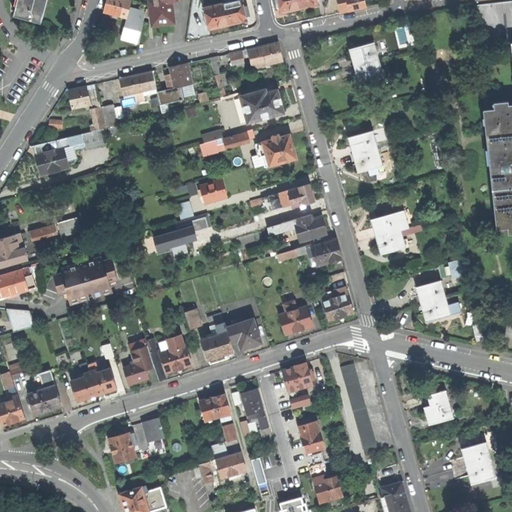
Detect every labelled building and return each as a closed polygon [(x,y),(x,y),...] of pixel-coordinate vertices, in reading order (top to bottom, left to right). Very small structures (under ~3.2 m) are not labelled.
[(46,9),(48,0),(19,0),(15,15),(43,23),(46,9)] [(104,12),(127,18),(130,7),(131,0),(107,0),(106,5),(104,12)] [(151,15),(152,25),(163,24),(175,22),(172,1),(177,0),(148,0),(150,8),(151,15)] [(246,21),(240,0),(239,0),(228,3),(222,4),(227,25),(238,23),(246,21)] [(276,0),(280,14),(287,12),(298,10),(295,0),(276,0)] [(315,0),(295,0),(298,10),(311,7),(317,6),(315,0)] [(336,0),(339,13),(350,10),(364,8),(361,0),(336,0)] [(479,46),(511,42),(511,106),(508,107),(508,100),(497,102),(497,108),(485,109),(498,229),(511,227),(511,234),(511,233),(511,0),(475,5),(479,46)] [(216,28),(227,25),(222,4),(204,9),(208,30),(216,28)] [(121,39),(138,44),(144,16),(146,11),(130,7),(121,39)] [(353,57),(355,66),(379,59),(375,42),(375,41),(350,49),(351,49),(353,57)] [(252,68),(282,60),(281,54),(279,42),(248,49),(252,68)] [(231,61),(244,58),(242,51),(229,53),(231,61)] [(385,76),(384,76),(379,59),(355,66),(358,75),(360,82),(359,83),(360,84),(368,81),(370,88),(385,84),(383,77),(385,77),(385,76)] [(181,86),(190,84),(193,84),(188,63),(174,66),(170,67),(172,75),(166,76),(169,89),(181,86)] [(143,91),(157,88),(153,71),(135,75),(120,79),(124,96),(135,93),(137,101),(144,99),(143,94),(143,91)] [(219,74),(215,75),(221,97),(225,96),(219,74)] [(181,86),(183,98),(192,96),(190,84),(181,86)] [(72,103),(73,108),(91,104),(87,86),(68,90),(72,103)] [(183,98),(181,86),(169,89),(157,91),(161,105),(184,100),(183,98)] [(242,97),(236,99),(243,124),(283,112),(280,102),(277,91),(266,94),(265,90),(242,97)] [(113,104),(102,106),(107,128),(118,126),(113,104)] [(102,106),(93,109),(98,131),(104,129),(107,128),(102,106)] [(50,128),(62,129),(63,121),(50,120),(50,128)] [(122,125),(118,126),(107,128),(104,129),(105,135),(123,131),(122,125)] [(82,135),(84,143),(86,149),(108,144),(105,135),(104,129),(98,131),(82,135)] [(222,138),(223,138),(221,130),(215,132),(217,140),(222,138)] [(247,132),(249,140),(254,138),(252,130),(246,131),(247,132)] [(350,143),(354,155),(378,148),(373,131),(373,130),(348,137),(348,138),(349,138),(350,143)] [(205,143),(217,140),(215,132),(203,135),(205,143)] [(243,141),(249,140),(247,132),(224,139),(223,138),(222,138),(225,148),(244,143),(243,141)] [(271,140),(263,142),(270,165),(296,158),(293,146),(290,134),(280,137),(279,133),(272,135),(273,136),(270,137),(271,140)] [(64,148),(84,143),(82,135),(36,146),(38,154),(64,148)] [(225,148),(222,138),(217,140),(205,143),(201,144),(204,154),(225,148)] [(265,167),(270,165),(263,142),(256,144),(259,156),(262,156),(265,167)] [(68,167),(64,148),(38,154),(37,154),(39,163),(42,174),(68,167)] [(383,165),(378,148),(354,155),(356,165),(358,171),(358,172),(383,165)] [(200,197),(203,196),(206,204),(221,199),(228,197),(222,179),(200,186),(201,189),(198,190),(200,197)] [(194,183),(187,185),(188,189),(190,196),(198,194),(194,183)] [(312,193),(310,183),(287,189),(291,202),(292,207),(314,201),(312,193)] [(287,189),(280,192),(283,205),(291,202),(287,189)] [(283,205),(280,192),(271,194),(274,207),(283,205)] [(181,218),(194,215),(190,201),(179,204),(181,210),(179,211),(181,218)] [(374,226),(377,236),(401,229),(410,227),(405,210),(371,219),(372,220),(374,226)] [(193,226),(195,231),(212,226),(208,213),(176,222),(178,230),(193,226)] [(311,214),(297,218),(298,223),(296,224),(297,226),(301,241),(327,234),(324,225),(321,216),(313,219),(311,214)] [(79,218),(59,223),(63,236),(82,231),(79,218)] [(298,223),(297,218),(282,222),(282,223),(268,227),(270,234),(297,226),(296,224),(298,223)] [(31,231),(33,239),(57,232),(55,225),(31,231)] [(193,231),(195,231),(193,226),(178,230),(154,237),(158,251),(172,247),(185,243),(195,240),(193,231)] [(406,246),(401,229),(377,236),(379,244),(382,253),(381,253),(381,254),(407,247),(406,246)] [(0,267),(28,259),(21,234),(0,240),(0,267)] [(312,246),(315,257),(317,264),(341,258),(339,251),(336,239),(312,246)] [(188,252),(185,243),(172,247),(174,256),(188,252)] [(289,243),(276,247),(278,253),(291,249),(289,243)] [(299,254),(306,252),(305,246),(297,249),(299,254)] [(297,249),(278,254),(279,260),(299,254),(297,249)] [(452,277),(468,273),(465,257),(448,261),(452,277)] [(112,286),(110,281),(108,273),(105,274),(101,261),(100,258),(81,264),(81,265),(76,267),(76,266),(63,269),(64,272),(54,275),(60,294),(67,292),(70,299),(87,294),(88,297),(95,294),(94,292),(112,286)] [(108,273),(110,281),(118,279),(112,258),(101,261),(105,274),(108,273)] [(23,268),(29,289),(36,287),(32,273),(34,273),(32,265),(23,268)] [(0,297),(29,289),(23,268),(0,274),(0,297)] [(319,271),(305,275),(308,283),(321,278),(319,271)] [(419,294),(421,304),(445,297),(441,281),(441,280),(416,287),(417,287),(419,294)] [(345,286),(334,290),(335,293),(336,297),(333,297),(323,301),(329,320),(339,317),(354,312),(348,293),(345,286)] [(426,322),(460,312),(457,301),(447,304),(445,297),(421,304),(423,312),(426,320),(425,321),(426,322)] [(284,303),(287,313),(298,309),(295,300),(284,303)] [(306,307),(298,309),(287,313),(280,315),(286,334),(299,330),(312,326),(306,307)] [(7,308),(15,332),(36,326),(31,310),(7,308)] [(190,329),(201,325),(196,309),(185,312),(190,329)] [(213,336),(227,332),(228,331),(222,313),(207,318),(213,336)] [(250,345),(261,342),(253,318),(233,325),(234,325),(227,327),(232,342),(239,340),(242,348),(250,345)] [(477,340),(484,339),(480,323),(473,325),(477,340)] [(233,351),(227,332),(213,336),(201,340),(207,359),(219,355),(233,351)] [(185,345),(181,335),(159,342),(162,353),(161,353),(167,372),(179,368),(192,364),(186,345),(185,345)] [(166,377),(154,339),(147,341),(155,367),(159,379),(166,377)] [(147,370),(155,367),(147,341),(147,340),(133,345),(134,349),(132,350),(136,364),(124,367),(129,385),(137,382),(150,378),(147,370)] [(107,359),(115,356),(111,344),(104,346),(107,359)] [(58,382),(64,380),(55,354),(45,357),(49,371),(54,369),(58,382)] [(108,391),(117,388),(111,367),(100,371),(97,362),(88,365),(90,371),(98,395),(108,391)] [(288,390),(312,384),(311,380),(314,379),(312,372),(309,373),(306,362),(299,363),(295,365),(296,366),(282,370),(288,390)] [(365,454),(379,450),(354,362),(341,365),(365,454)] [(14,378),(23,375),(19,363),(10,366),(14,378)] [(84,399),(98,395),(90,371),(84,373),(85,376),(72,380),(78,401),(84,399)] [(9,423),(25,418),(15,386),(11,372),(4,374),(9,388),(11,388),(13,394),(11,394),(13,400),(0,404),(0,417),(3,425),(9,423)] [(47,411),(63,406),(58,389),(61,388),(59,384),(28,394),(35,415),(47,411)] [(251,414),(264,410),(258,388),(246,391),(241,393),(248,415),(251,414)] [(429,426),(460,417),(458,411),(452,410),(446,390),(447,390),(446,389),(427,395),(428,395),(431,405),(424,407),(427,416),(429,425),(429,426)] [(329,411),(340,408),(336,392),(326,395),(329,411)] [(221,416),(230,414),(225,394),(207,399),(200,401),(206,421),(221,416)] [(293,408),(311,403),(309,396),(291,401),(293,408)] [(264,410),(251,414),(252,419),(260,417),(263,428),(268,426),(264,410)] [(160,417),(144,421),(149,441),(165,436),(160,417)] [(245,434),(251,432),(247,420),(241,422),(245,434)] [(306,453),(325,447),(322,436),(317,420),(298,426),(306,453)] [(232,423),(224,425),(228,441),(236,438),(232,423)] [(270,433),(268,426),(263,428),(261,428),(262,435),(270,433)] [(117,435),(109,437),(117,462),(137,456),(130,431),(117,435)] [(224,441),(211,445),(215,458),(228,454),(224,441)] [(464,454),(467,466),(491,459),(486,442),(487,442),(487,441),(461,448),(462,449),(464,454)] [(306,456),(309,465),(323,461),(324,461),(321,452),(306,456)] [(241,453),(217,460),(222,478),(229,476),(230,479),(234,477),(238,476),(237,473),(246,471),(241,453)] [(259,458),(251,460),(262,497),(270,494),(259,458)] [(471,484),(497,476),(496,475),(495,476),(491,459),(467,466),(470,476),(471,482),(471,483),(471,484)] [(211,467),(209,461),(199,464),(204,483),(212,481),(208,468),(211,467)] [(319,501),(342,494),(339,483),(336,474),(328,477),(323,461),(309,465),(319,501)] [(219,479),(212,481),(204,483),(207,493),(222,489),(219,479)] [(410,511),(407,500),(405,494),(402,494),(398,482),(383,487),(389,511),(410,511)] [(144,491),(149,511),(167,505),(161,486),(148,490),(144,491)] [(144,511),(149,511),(144,491),(140,492),(139,487),(119,493),(121,499),(122,500),(125,509),(125,511),(144,511)] [(302,496),(280,503),(282,511),(306,511),(308,511),(306,503),(304,504),(302,496)]
